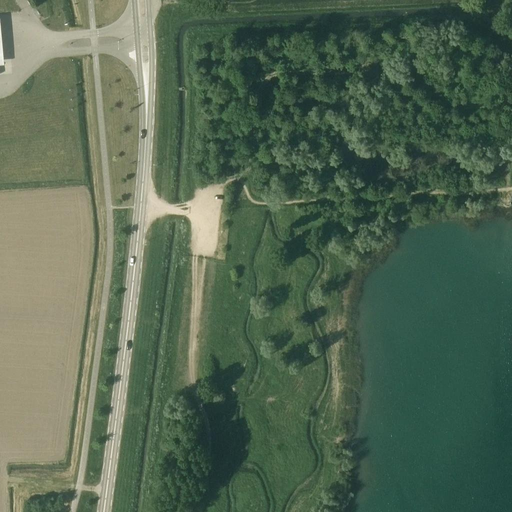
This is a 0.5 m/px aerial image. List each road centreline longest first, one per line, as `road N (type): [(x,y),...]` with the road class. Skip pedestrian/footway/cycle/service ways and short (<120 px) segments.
road 1 (tertiary): [(103,511),(146,129)]
road 2 (tertiary): [(134,0),(146,129)]
road 3 (tertiary): [(146,129),(147,0)]
